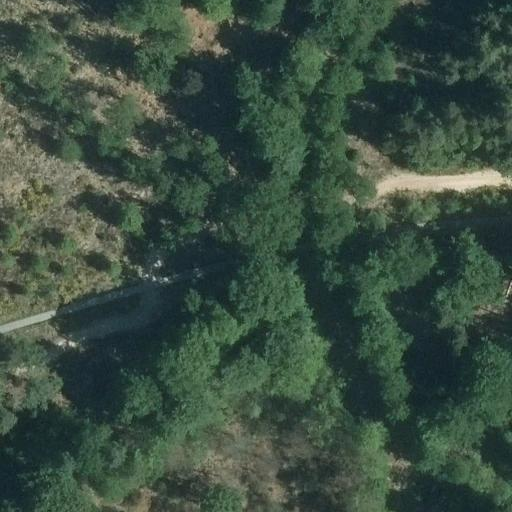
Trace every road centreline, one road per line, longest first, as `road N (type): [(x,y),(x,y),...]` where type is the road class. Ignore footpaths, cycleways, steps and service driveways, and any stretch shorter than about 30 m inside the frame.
road 1 (track): [(0,376),(134,318),(147,302),(152,264),(166,248),(223,223),(249,221)]
road 2 (track): [(0,43),(249,221)]
road 3 (track): [(356,0),(313,95),(306,224)]
road 4 (track): [(306,224),(392,187),(511,178)]
